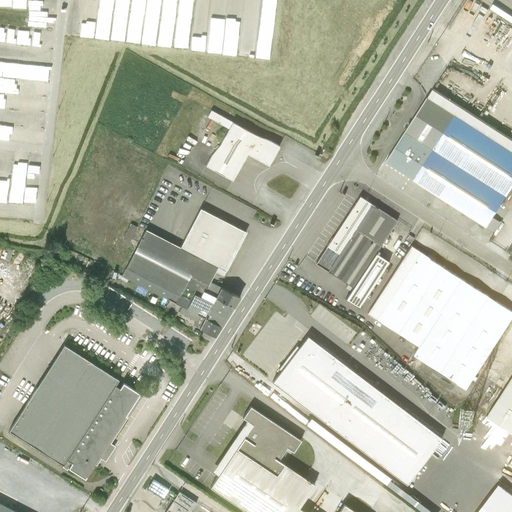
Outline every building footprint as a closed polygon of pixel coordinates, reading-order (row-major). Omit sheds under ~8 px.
[(78,35),(270,51),(271,32),(258,31),(260,0),(227,0),(226,13),(209,11),(210,0),(148,0),(148,2),(131,1),(131,0),(99,0),(97,21),(79,19),(78,35)] [(0,53),(52,58),(53,45),(51,44),(53,28),(0,23),(0,53)] [(0,119),(44,123),(45,108),(47,92),(0,88),(0,119)] [(385,162),(486,227),(511,186),(511,140),(432,89),(385,162)] [(247,127),(210,106),(205,113),(227,124),(205,164),(205,165),(226,176),(232,180),(236,172),(247,153),(268,165),(279,145),(247,127)] [(0,198),(25,200),(29,147),(14,146),(14,145),(0,143),(0,198)] [(353,287),(376,252),(397,220),(359,195),(315,263),(353,287)] [(217,266),(210,281),(215,271),(223,275),(246,231),(199,208),(179,246),(217,266)] [(492,217),(486,227),(495,231),(500,222),(492,217)] [(130,223),(123,237),(130,240),(137,227),(130,223)] [(125,268),(179,296),(190,276),(208,285),(210,281),(217,266),(179,246),(145,229),(129,260),(125,268)] [(409,234),(406,239),(411,242),(414,238),(409,234)] [(511,310),(420,251),(376,319),(418,346),(412,355),(466,390),(511,318),(511,310)] [(376,252),(353,287),(362,293),(378,268),(374,266),(381,255),(376,252)] [(121,276),(128,279),(168,300),(169,300),(166,306),(164,311),(175,316),(178,312),(196,321),(194,326),(199,328),(204,318),(196,314),(186,309),(175,303),(179,296),(125,268),(121,276)] [(128,279),(121,276),(119,274),(117,278),(126,283),(128,279)] [(175,303),(186,309),(194,293),(200,296),(203,290),(215,297),(220,287),(210,281),(208,285),(190,276),(179,296),(175,303)] [(220,287),(215,297),(215,298),(233,307),(240,296),(220,287)] [(203,290),(200,296),(212,302),(215,298),(215,297),(203,290)] [(186,309),(196,314),(199,308),(207,312),(204,318),(221,326),(233,307),(215,298),(212,302),(200,296),(194,293),(186,309)] [(196,314),(204,318),(207,312),(199,308),(196,314)] [(204,318),(199,328),(215,336),(221,326),(204,318)] [(407,483),(442,438),(307,333),(272,378),(407,483)] [(66,459),(114,384),(118,379),(64,344),(9,430),(63,465),(66,459)] [(511,376),(500,396),(486,416),(511,432),(511,376)] [(114,384),(66,459),(71,462),(68,468),(85,479),(94,464),(96,466),(101,458),(105,461),(115,446),(111,443),(127,417),(125,416),(140,393),(123,382),(119,387),(114,384)] [(252,425),(241,440),(210,487),(246,511),(355,511),(344,504),(338,511),(304,511),(297,507),(313,483),(278,459),(286,447),(293,452),(300,440),(249,406),(241,418),(245,420),(252,425)] [(252,425),(245,420),(236,434),(211,471),(218,475),(241,440),(252,425)] [(66,459),(63,465),(62,467),(67,470),(68,468),(71,462),(66,459)] [(374,472),(386,481),(391,476),(378,466),(374,472)] [(148,488),(165,496),(170,485),(153,477),(148,488)] [(475,511),(511,511),(511,498),(495,486),(475,511)] [(188,511),(196,502),(179,491),(164,511),(188,511)] [(18,511),(0,503),(0,511),(18,511)]
